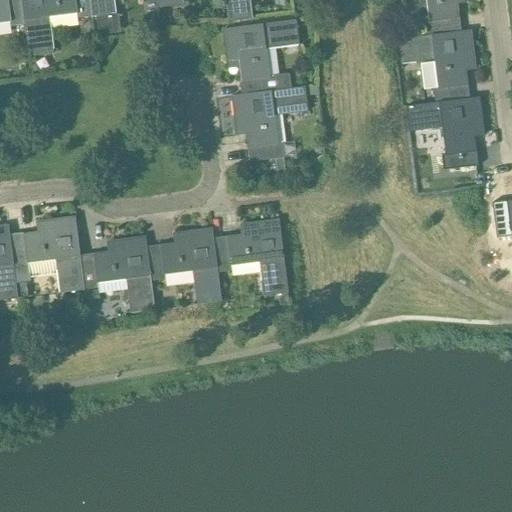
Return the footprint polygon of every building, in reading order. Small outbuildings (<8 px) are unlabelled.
[(12,28),(26,26),(22,0),(0,0),(0,25),(11,24),(12,28)] [(90,0),(22,0),(26,26),(29,56),(54,52),(50,19),(78,16),(78,20),(93,18),(90,0)] [(90,0),(93,18),(117,15),(115,0),(90,0)] [(157,0),(159,9),(184,6),(183,0),(157,0)] [(224,0),(228,22),(252,19),(249,0),(224,0)] [(427,0),(430,22),(425,23),(427,36),(427,38),(462,33),(461,32),(458,4),(457,0),(427,0)] [(121,33),(119,15),(97,18),(99,36),(121,33)] [(237,65),(241,97),(292,90),(292,89),(290,76),(270,79),(266,51),(299,46),(296,22),(223,31),(227,66),(237,65)] [(427,36),(399,40),(402,65),(435,61),(439,90),(434,90),(436,103),(436,104),(470,100),(470,99),(467,71),(466,65),(471,65),(476,64),(471,31),(461,32),(462,33),(427,38),(427,36)] [(241,97),(231,98),(236,133),(245,132),(249,164),(284,159),(282,144),(278,145),(275,117),(307,113),(304,88),(292,89),(292,90),(241,97)] [(436,103),(408,107),(411,132),(444,128),(448,156),(442,156),(444,171),(479,167),(475,138),(474,132),(476,132),(484,131),(480,98),(470,99),(470,100),(436,104),(436,103)] [(511,201),(493,203),(497,239),(511,237),(511,201)] [(10,236),(17,284),(31,282),(29,265),(56,261),(61,296),(85,292),(80,258),(75,219),(41,223),(42,232),(10,236)] [(246,236),(213,240),(217,275),(218,275),(232,273),(231,268),(259,264),(263,298),(288,295),(279,222),(244,226),(246,236)] [(16,284),(17,284),(10,236),(9,226),(0,227),(0,303),(19,301),(16,284)] [(151,284),(152,284),(166,282),(165,277),(192,273),(197,306),(222,303),(218,275),(217,275),(213,240),(212,230),(177,235),(178,245),(147,249),(151,284)] [(80,258),(85,292),(98,291),(98,286),(126,282),(130,315),(155,312),(152,284),(151,284),(147,249),(145,239),(112,243),(113,254),(80,258)]
